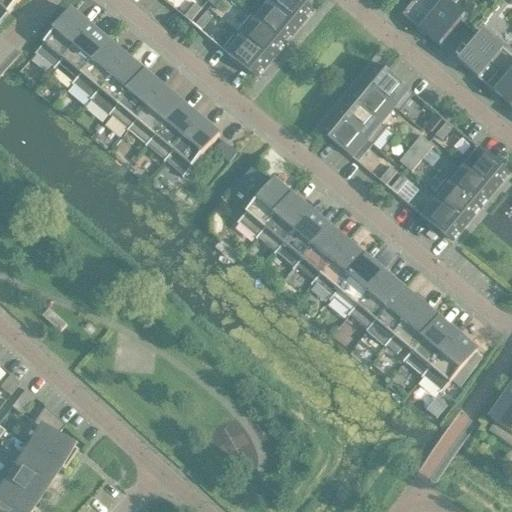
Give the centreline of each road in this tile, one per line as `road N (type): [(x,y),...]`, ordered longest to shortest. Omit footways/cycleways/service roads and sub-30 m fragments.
road 1 (residential): [(115,0),(511,327)]
road 2 (residential): [(156,473),(0,329)]
road 3 (residential): [(511,135),(348,0)]
